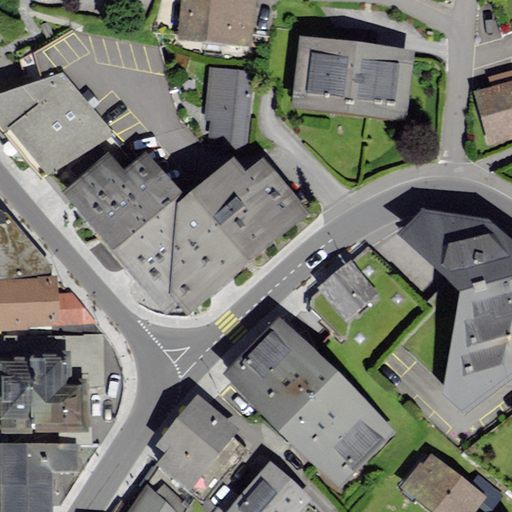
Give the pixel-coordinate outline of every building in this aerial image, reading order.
[(181,0),(180,44),(255,47),(257,0),(181,0)] [(20,60),(24,72),(28,86),(63,75),(112,133),(123,149),(185,125),(176,112),(158,48),(73,32),(20,60)] [(307,44),(300,113),(408,124),(415,56),(307,44)] [(214,117),(213,140),(246,143),(252,73),(212,70),(208,117),(214,117)] [(0,94),(0,116),(44,171),(112,133),(63,75),(28,86),(0,94)] [(511,90),(479,99),(491,143),(511,137),(511,90)] [(188,313),(250,261),(193,193),(186,198),(147,153),(123,173),(108,154),(65,190),(167,311),(178,301),(188,313)] [(244,174),(232,160),(193,193),(250,261),(306,213),(261,160),(244,174)] [(467,306),(447,398),(464,417),(511,381),(511,246),(492,227),(428,218),(408,246),(467,306)] [(0,281),(56,278),(17,224),(14,220),(0,222),(0,281)] [(351,263),(322,286),(345,314),(373,291),(351,263)] [(0,325),(31,324),(59,322),(91,321),(72,295),(57,296),(57,290),(56,278),(0,281),(0,325)] [(282,321),(230,372),(336,480),(388,428),(282,321)] [(4,396),(5,430),(88,429),(87,399),(87,384),(102,384),(101,334),(9,336),(10,360),(3,360),(4,396)] [(171,451),(161,463),(188,485),(235,429),(197,398),(161,443),(171,451)] [(53,511),(54,471),(79,471),(79,444),(54,444),(4,443),(3,511),(53,511)] [(406,488),(435,511),(468,511),(482,496),(432,455),(406,488)] [(230,511),(292,511),(306,496),(271,465),(230,511)] [(176,511),(148,489),(128,511),(176,511)]
